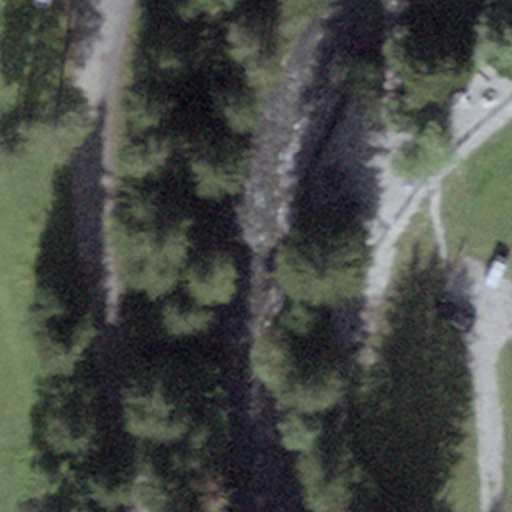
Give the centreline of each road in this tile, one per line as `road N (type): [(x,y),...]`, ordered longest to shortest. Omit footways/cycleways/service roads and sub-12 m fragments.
road 1 (unclassified): [(120,0),(104,94),(99,210),(135,511)]
road 2 (track): [(491,511),(482,288)]
